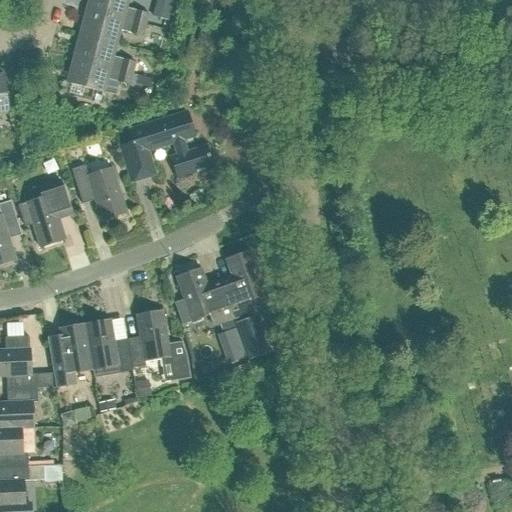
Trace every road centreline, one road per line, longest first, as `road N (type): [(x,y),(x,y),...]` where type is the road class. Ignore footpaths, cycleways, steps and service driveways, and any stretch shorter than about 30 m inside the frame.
road 1 (unclassified): [(340,511),(304,177)]
road 2 (residential): [(0,301),(152,252),(304,177)]
road 3 (unclassified): [(290,49),(511,56)]
road 4 (unclassified): [(304,177),(290,49)]
